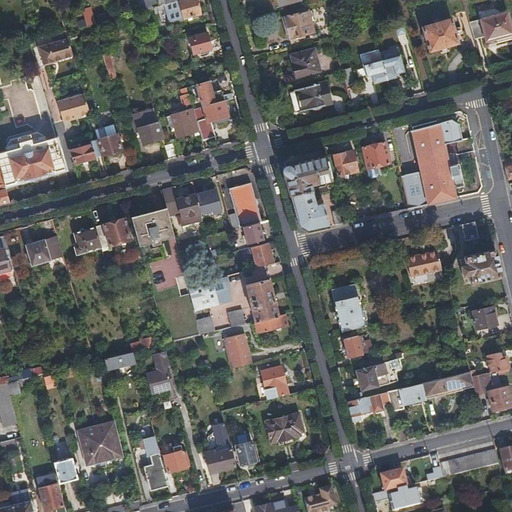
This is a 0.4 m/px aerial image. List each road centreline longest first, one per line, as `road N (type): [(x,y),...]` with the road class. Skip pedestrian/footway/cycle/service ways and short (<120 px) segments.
road 1 (residential): [(0,218),(262,149)]
road 2 (residential): [(262,149),(479,92)]
road 3 (residential): [(291,250),(350,464)]
road 4 (residential): [(291,250),(498,200)]
road 5 (residential): [(350,464),(161,511)]
road 6 (residential): [(511,424),(350,464)]
road 7 (residential): [(222,0),(262,149)]
